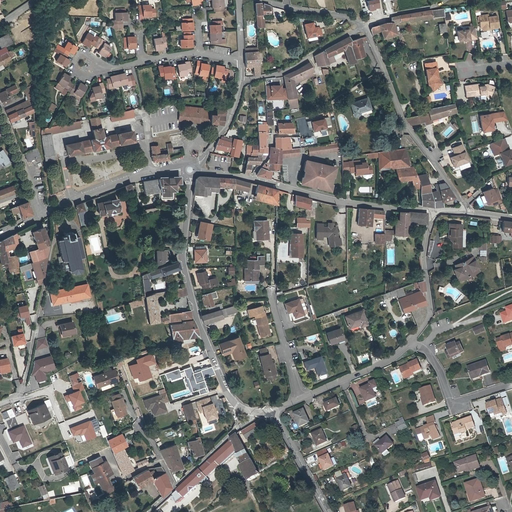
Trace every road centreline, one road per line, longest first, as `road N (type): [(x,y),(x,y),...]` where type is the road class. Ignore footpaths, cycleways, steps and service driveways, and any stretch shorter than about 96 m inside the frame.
road 1 (residential): [(256,413),(226,391),(196,316),(182,256),(189,169)]
road 2 (residential): [(464,211),(402,118),(364,27)]
road 3 (residential): [(0,403),(24,384),(53,241),(51,210)]
road 4 (residential): [(251,178),(342,203),(434,210)]
road 5 (residential): [(51,210),(150,170),(189,169)]
road 6 (residential): [(409,342),(430,357),(450,403),(511,383)]
road 7 (residential): [(409,342),(429,309),(423,255),(434,210)]
road 8 (residential): [(364,27),(288,70),(240,80)]
road 9 (residential): [(299,400),(388,360),(409,342)]
